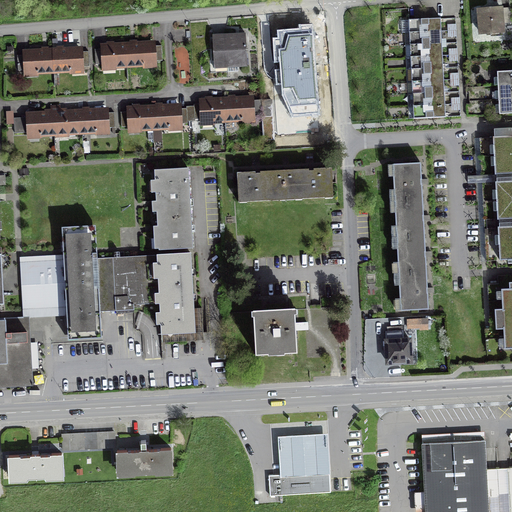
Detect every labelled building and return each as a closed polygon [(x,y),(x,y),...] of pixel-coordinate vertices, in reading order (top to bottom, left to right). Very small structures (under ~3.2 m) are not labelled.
[(507,9),(480,12),(483,38),(509,35),(507,9)] [(413,35),(444,34),(444,25),(444,22),(412,23),(413,35)] [(311,31),(280,33),(285,95),(293,114),(318,112),(311,31)] [(414,48),(445,46),(445,43),(444,34),(413,35),(414,48)] [(249,36),(217,38),(218,71),(251,69),(249,36)] [(158,44),(104,46),(105,71),(159,69),(158,44)] [(414,60),(445,58),(445,49),(445,46),(414,48),(414,60)] [(86,51),(26,53),(27,78),(87,76),(86,51)] [(415,72),(446,70),(446,67),(445,58),(414,60),(415,72)] [(415,84),(446,83),(446,73),(446,70),(415,72),(415,84)] [(511,72),(502,74),(505,116),(511,115),(511,72)] [(416,96),(447,95),(447,91),(446,83),(415,84),(416,96)] [(416,108),(448,107),(447,98),(447,95),(416,96),(416,108)] [(256,99),(202,101),(203,126),(257,124),(256,99)] [(183,106),(130,108),(130,133),(184,131),(183,106)] [(417,121),(448,119),(448,116),(448,107),(416,108),(417,121)] [(111,112),(29,114),(30,139),(112,137),(111,112)] [(27,131),(26,113),(7,113),(7,123),(14,123),(14,132),(27,131)] [(511,132),(499,133),(501,177),(511,176),(511,185),(502,185),(503,223),(511,222),(511,230),(504,230),(505,263),(511,262),(511,132)] [(391,167),(399,311),(429,310),(421,166),(391,167)] [(198,251),(194,172),(158,173),(162,252),(198,251)] [(257,174),(240,175),(241,204),(333,201),(332,172),(312,173),(257,174)] [(162,334),(201,333),(198,255),(103,258),(101,228),(64,229),(65,256),(21,257),(23,316),(73,314),(74,338),(106,337),(105,312),(161,310),(162,334)] [(6,250),(0,250),(0,315),(9,315),(6,250)] [(511,284),(511,292),(504,293),(504,312),(497,312),(498,334),(506,333),(507,352),(511,352),(511,284)] [(329,317),(335,313),(330,304),(316,312),(321,320),(328,316),(329,317)] [(297,313),(255,316),(258,359),(299,356),(297,313)] [(0,388),(33,386),(29,316),(0,317),(0,388)] [(429,321),(409,321),(409,331),(422,331),(422,333),(430,333),(429,321)] [(416,341),(390,342),(391,367),(417,366),(416,341)] [(90,434),(90,451),(116,450),(115,433),(90,434)] [(64,435),(65,452),(90,451),(90,434),(64,435)] [(283,437),(284,476),(334,475),(333,435),(283,437)] [(489,511),(487,470),(485,441),(460,443),(422,445),(424,492),(415,493),(415,511),(489,511)] [(173,448),(117,451),(118,477),(174,474),(173,448)] [(64,455),(8,457),(9,482),(65,480),(64,455)] [(511,511),(511,468),(487,470),(489,511),(511,511)] [(271,477),(272,497),(333,495),(332,474),(271,477)]
